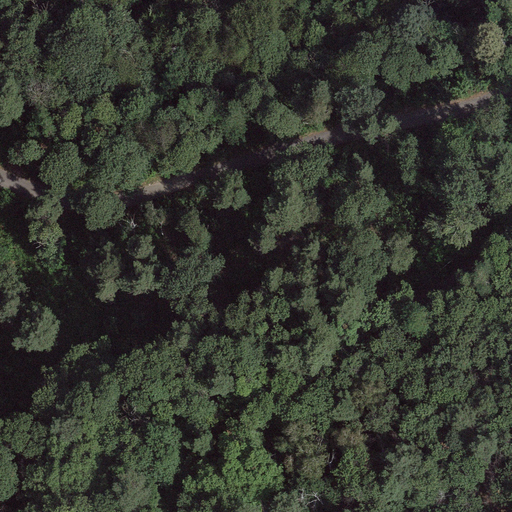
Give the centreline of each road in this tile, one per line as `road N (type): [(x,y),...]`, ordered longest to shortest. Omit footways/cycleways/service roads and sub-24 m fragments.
road 1 (unclassified): [(511,62),(164,182),(93,194),(47,184),(0,157)]
road 2 (unclassified): [(291,511),(284,475),(333,358),(511,238)]
